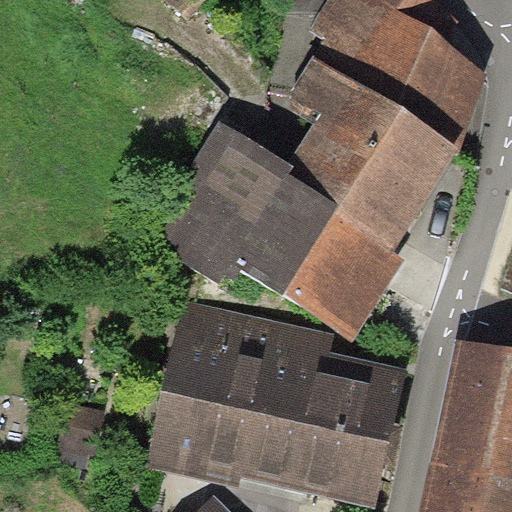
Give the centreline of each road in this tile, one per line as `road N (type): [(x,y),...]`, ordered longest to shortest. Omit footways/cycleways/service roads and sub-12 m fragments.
road 1 (residential): [(452,310),(406,511)]
road 2 (residential): [(511,118),(452,310)]
